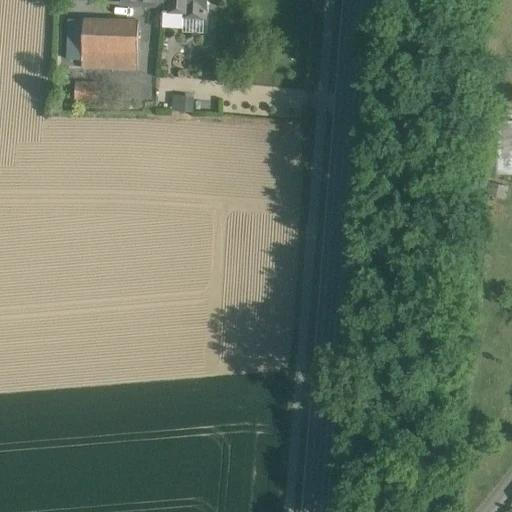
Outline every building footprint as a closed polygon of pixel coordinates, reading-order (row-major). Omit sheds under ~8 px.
[(207,0),(170,0),(170,4),(164,4),(163,10),(162,10),(161,26),(183,27),(183,19),(204,20),(205,6),(207,6),(207,0)] [(83,20),(70,20),(68,61),(81,61),(83,20)] [(138,22),(83,20),(81,61),(81,67),(137,70),(138,22)] [(99,84),(75,83),(74,99),(98,100),(99,84)] [(176,95),(175,111),(194,111),(194,95),(176,95)] [(479,139),(478,174),(495,174),(511,174),(511,139),(497,139),(479,139)]
